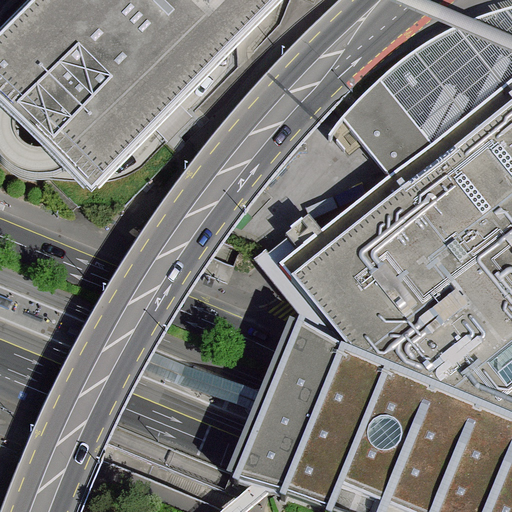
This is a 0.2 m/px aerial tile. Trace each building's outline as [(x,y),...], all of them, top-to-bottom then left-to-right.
[(46,0),(0,47),(0,126),(83,210),(289,0),(324,0),(328,2),(329,0),(46,0)] [(511,84),(392,182),(417,213),(511,331),(511,84)] [(217,211),(232,226),(265,191),(300,154),(308,154),(308,144),(300,145),(259,106),(258,97),(248,97),(249,105),(180,177),(195,192),(203,192),(205,184),(211,179),(221,177),(229,184),(231,193),(229,202),(224,205),(217,206),(217,211)] [(337,345),(303,329),(283,320),(280,329),(271,349),(258,381),(248,405),(239,427),(229,450),(219,476),(256,489),(318,511),(511,511),(511,331),(417,213),(392,182),(358,209),(323,238),(298,258),(281,272),(301,298),(337,345)] [(298,258),(323,238),(310,220),(284,241),(298,258)]
